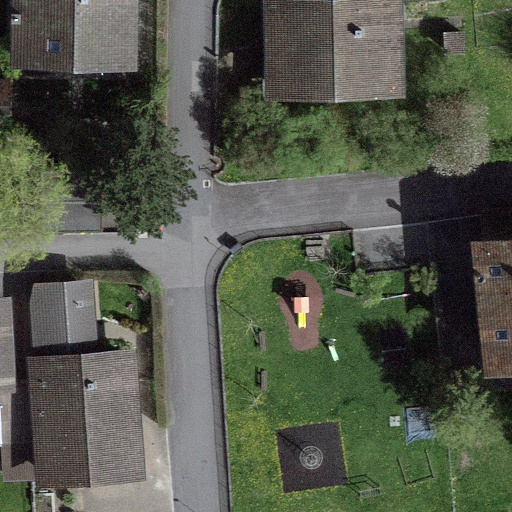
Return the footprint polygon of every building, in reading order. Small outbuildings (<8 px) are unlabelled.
[(129,57),(130,2),(122,2),(122,0),(18,0),(19,6),(11,5),(11,14),(19,14),(18,55),(129,57)] [(273,4),(274,84),(395,82),(393,1),(273,4)] [(41,171),(43,231),(102,229),(101,169),(41,171)] [(494,358),(511,356),(511,237),(482,240),(494,358)] [(126,355),(38,361),(46,471),(134,465),(126,355)] [(37,439),(33,379),(6,380),(1,380),(4,441),(6,473),(31,472),(29,440),(37,439)]
